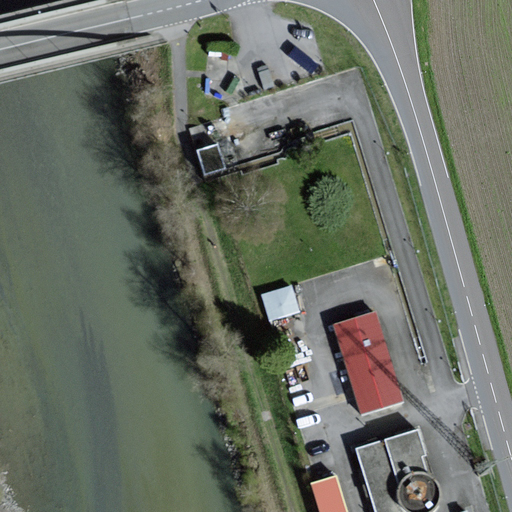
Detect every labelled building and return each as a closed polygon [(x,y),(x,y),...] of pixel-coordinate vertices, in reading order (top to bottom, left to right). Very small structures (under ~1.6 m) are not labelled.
[(227,167),(219,143),(200,150),(207,173),(227,167)] [(299,309),(291,287),(265,296),(273,318),(299,309)] [(403,399),(377,312),(337,324),(363,411),(403,399)] [(428,472),(426,471),(413,429),(353,447),(372,511),(424,511),(425,511),(431,508),(435,502),(437,496),(437,489),(436,483),(433,477),(428,472)] [(347,511),(336,476),(314,483),(322,511),(347,511)]
